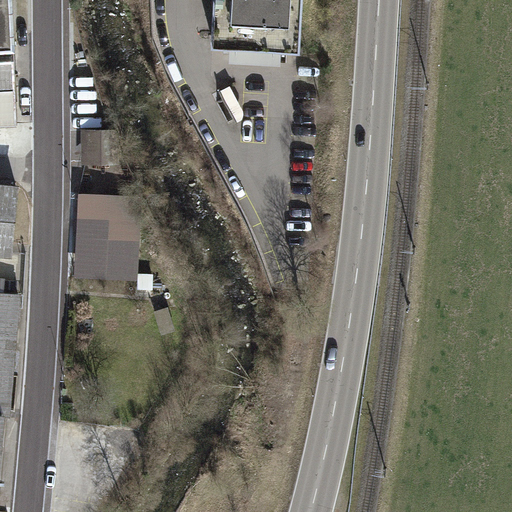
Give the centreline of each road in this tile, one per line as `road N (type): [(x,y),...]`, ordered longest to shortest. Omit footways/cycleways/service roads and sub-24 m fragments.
road 1 (primary): [(380,0),(362,237),(310,511)]
road 2 (unclassified): [(47,0),(48,247),(28,511)]
